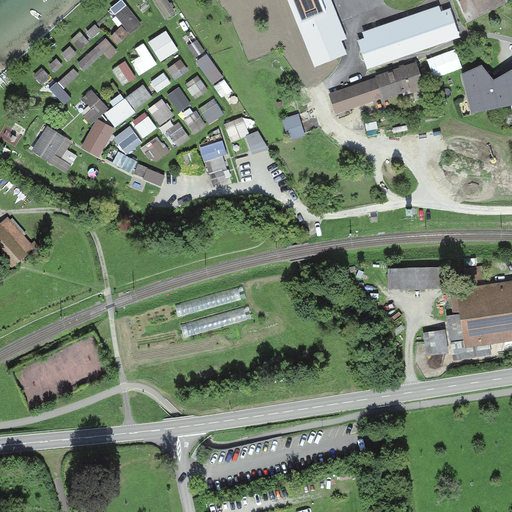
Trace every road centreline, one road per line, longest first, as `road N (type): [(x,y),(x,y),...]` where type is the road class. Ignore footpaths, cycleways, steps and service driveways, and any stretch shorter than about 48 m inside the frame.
road 1 (primary): [(0,446),(511,377)]
road 2 (track): [(132,433),(90,228),(52,211),(0,214)]
road 3 (track): [(73,140),(129,175),(184,194),(268,190)]
road 4 (track): [(402,202),(384,189),(369,146),(336,102)]
